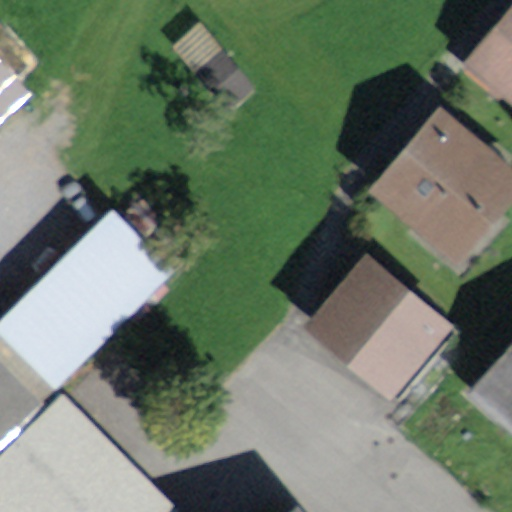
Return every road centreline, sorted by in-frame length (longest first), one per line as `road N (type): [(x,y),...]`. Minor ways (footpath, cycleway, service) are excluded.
road 1 (unknown): [(424,511),(382,408),(381,362)]
road 2 (unknown): [(97,511),(20,416)]
